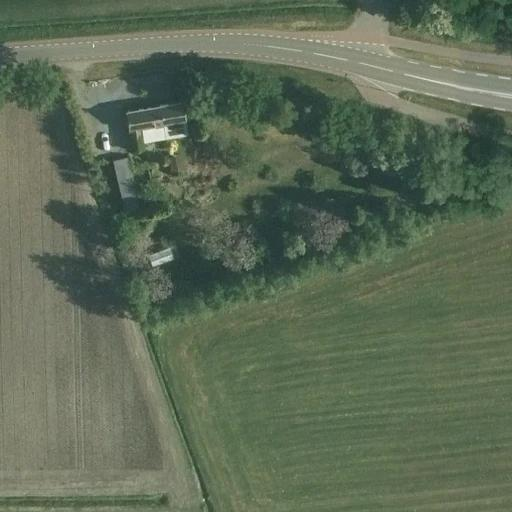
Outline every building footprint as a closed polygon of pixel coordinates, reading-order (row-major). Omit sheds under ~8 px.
[(127,112),(132,143),(133,151),(144,149),(143,144),(189,136),(183,103),(127,112)] [(167,157),(170,174),(183,172),(181,155),(167,157)] [(138,214),(125,156),(113,159),(126,217),(138,214)] [(151,166),(136,168),(145,222),(160,220),(151,166)] [(191,253),(168,260),(172,274),(195,267),(191,253)]
